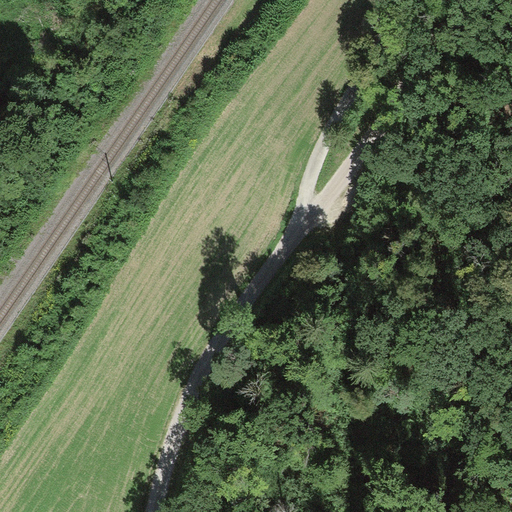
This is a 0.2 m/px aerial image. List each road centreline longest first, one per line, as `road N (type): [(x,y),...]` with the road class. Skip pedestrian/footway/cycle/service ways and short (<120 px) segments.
road 1 (track): [(273,244),(423,92),(477,0)]
road 2 (track): [(157,511),(203,366),(273,244)]
road 3 (track): [(273,244),(404,0)]
